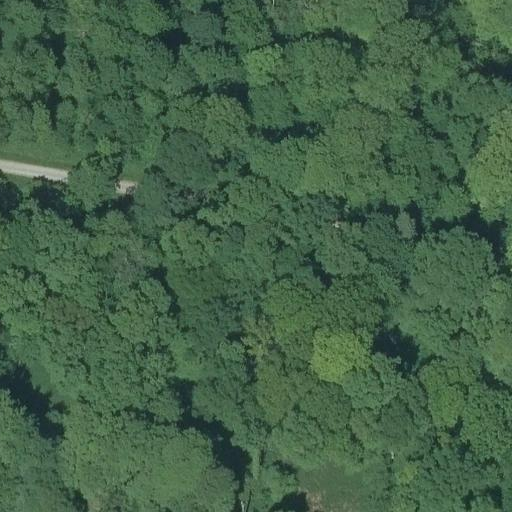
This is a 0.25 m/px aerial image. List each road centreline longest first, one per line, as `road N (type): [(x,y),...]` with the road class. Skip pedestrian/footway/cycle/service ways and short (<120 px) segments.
road 1 (track): [(0,172),(485,265)]
road 2 (track): [(397,511),(449,456),(477,408),(486,357),(485,265)]
